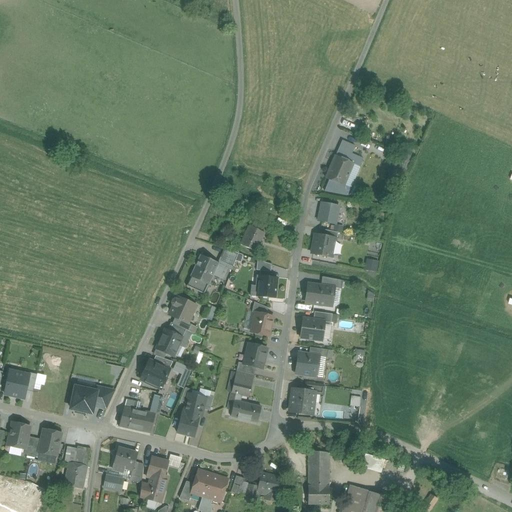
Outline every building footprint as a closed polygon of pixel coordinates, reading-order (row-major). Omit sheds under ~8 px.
[(352,154),(355,147),(342,141),(336,156),(349,162),(352,154)] [(359,166),(362,159),(352,154),(349,162),(353,164),(359,166)] [(336,156),(327,177),(345,185),(353,164),(349,162),(336,156)] [(321,203),(318,221),(336,224),(339,205),(321,203)] [(329,225),(328,230),(341,233),(342,227),(329,225)] [(243,245),(256,251),(265,232),(251,226),(243,245)] [(320,230),(319,234),(336,238),(337,233),(320,230)] [(316,235),(313,252),(331,255),(333,238),(316,235)] [(200,255),(192,276),(210,283),(218,262),(200,255)] [(378,262),(367,260),(366,271),(377,272),(378,262)] [(258,261),(256,270),(270,272),(271,264),(258,261)] [(258,295),(277,297),(279,277),(260,275),(258,295)] [(309,285),(307,303),(333,307),(336,288),(309,285)] [(177,297),(170,316),(190,324),(197,305),(177,297)] [(255,312),(250,333),(271,337),(276,316),(255,312)] [(305,318),(302,338),(322,341),(325,321),(305,318)] [(166,329),(156,348),(174,357),(184,337),(166,329)] [(249,343),(244,365),(263,369),(269,348),(249,343)] [(299,354),(296,374),(317,378),(321,358),(299,354)] [(149,361),(141,379),(161,388),(170,370),(149,361)] [(183,374),(186,366),(175,362),(172,370),(183,374)] [(239,365),(237,373),(253,376),(255,369),(239,365)] [(30,375),(10,371),(5,396),(25,400),(27,390),(30,375)] [(237,373),(232,393),(248,397),(253,376),(237,373)] [(27,390),(33,391),(36,376),(30,375),(27,390)] [(75,387),(70,409),(92,414),(97,392),(75,387)] [(292,388),(289,412),(313,415),(316,392),(292,388)] [(206,399),(189,394),(186,404),(185,411),(184,414),(200,417),(201,418),(206,399)] [(351,396),(350,405),(360,406),(361,396),(351,396)] [(262,406),(235,400),(231,418),(258,424),(262,406)] [(126,406),(121,427),(149,433),(154,412),(126,406)] [(412,406),(409,411),(429,424),(433,419),(412,406)] [(200,417),(184,414),(185,411),(182,410),(176,433),(195,437),(200,417)] [(30,426),(12,423),(8,446),(26,449),(30,426)] [(62,434),(44,430),(39,452),(57,456),(62,434)] [(137,451),(120,447),(115,468),(132,472),(137,451)] [(329,487),(330,454),(309,453),(309,486),(329,487)] [(381,474),(385,460),(365,454),(361,468),(381,474)] [(169,462),(153,457),(146,480),(162,484),(169,462)] [(88,466),(68,462),(64,486),(83,490),(88,466)] [(511,473),(511,471),(498,468),(494,481),(509,485),(511,473)] [(230,478),(199,469),(192,493),(223,502),(230,478)] [(284,478),(263,472),(257,493),(278,499),(284,478)] [(124,480),(105,476),(103,489),(121,493),(124,480)] [(20,506),(17,511),(38,511),(48,492),(31,483),(20,506)] [(328,506),(329,487),(309,486),(308,505),(328,506)] [(388,511),(393,499),(350,486),(342,511),(388,511)] [(430,494),(421,508),(428,511),(429,511),(438,500),(430,494)] [(0,496),(0,505),(13,511),(17,511),(20,506),(0,496)]
